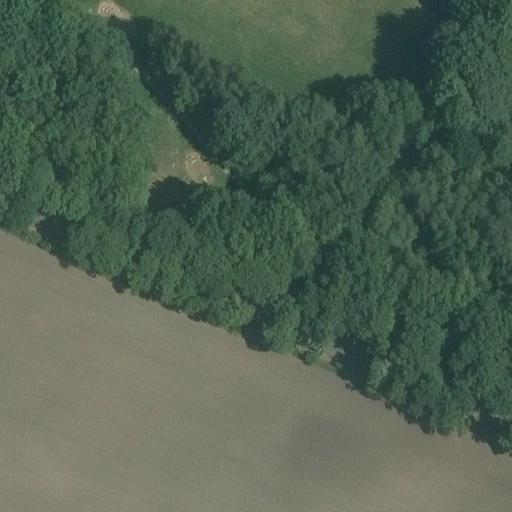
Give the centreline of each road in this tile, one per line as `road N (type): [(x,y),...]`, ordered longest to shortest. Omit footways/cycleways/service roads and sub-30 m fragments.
road 1 (track): [(6,0),(79,29),(136,68),(237,182),(281,199),(377,178),(394,165),(461,30),(466,0)]
road 2 (unclassified): [(511,421),(0,201)]
